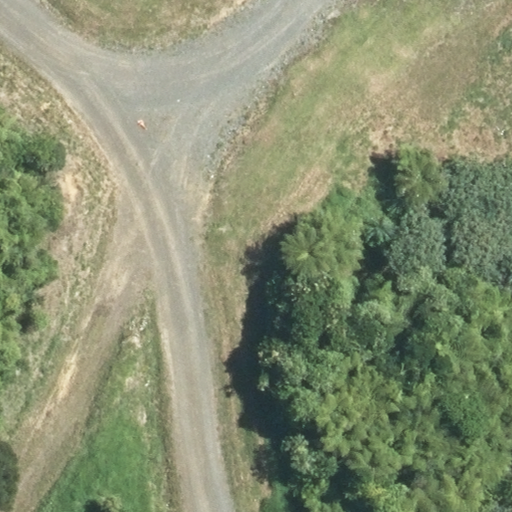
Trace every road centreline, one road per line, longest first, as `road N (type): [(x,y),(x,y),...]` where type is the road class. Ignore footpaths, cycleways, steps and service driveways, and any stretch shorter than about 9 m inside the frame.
road 1 (track): [(281,511),(232,433),(112,95),(40,0)]
road 2 (track): [(112,95),(216,0)]
